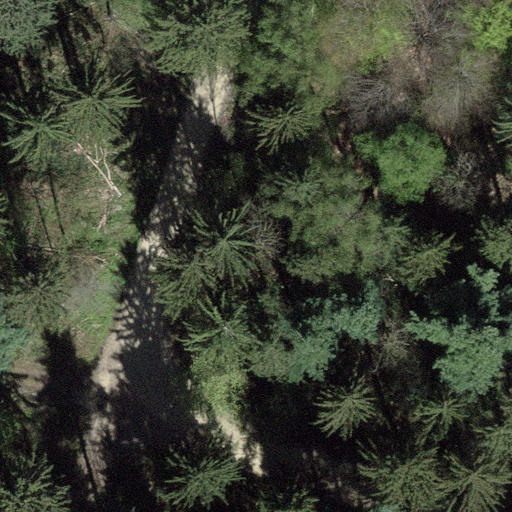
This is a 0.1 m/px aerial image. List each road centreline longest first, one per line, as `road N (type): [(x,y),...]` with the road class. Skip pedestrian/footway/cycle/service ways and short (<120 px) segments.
road 1 (track): [(69,511),(237,0)]
road 2 (track): [(451,511),(105,401)]
